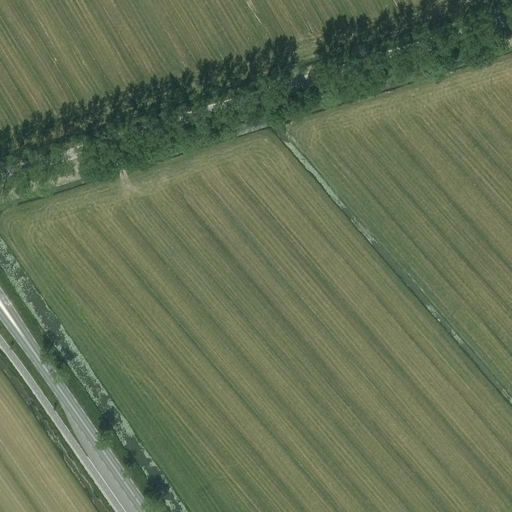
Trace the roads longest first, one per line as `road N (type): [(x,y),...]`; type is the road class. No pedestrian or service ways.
road 1 (unclassified): [(0,176),(511,13)]
road 2 (secondary): [(141,511),(0,305)]
